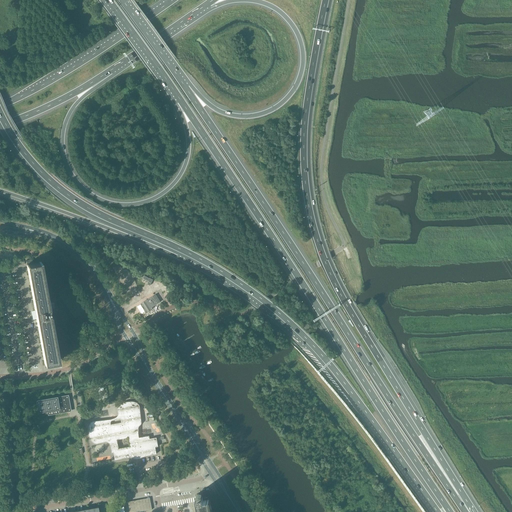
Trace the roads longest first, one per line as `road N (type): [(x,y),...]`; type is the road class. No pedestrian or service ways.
road 1 (motorway): [(469,511),(339,293),(313,227),(303,135),(325,0)]
road 2 (motorway): [(468,511),(178,78)]
road 3 (motorway): [(179,102),(450,511)]
road 4 (motorway): [(123,224),(210,264),(278,312),(322,355),(437,511)]
road 5 (motorway): [(179,102),(188,148),(178,178),(143,202),(97,198),(70,172),(62,136),(70,111),(109,71)]
road 6 (motorway): [(252,0),(278,10),(299,38),(302,69),(288,97),(267,112),(230,115),(178,78)]
road 7 (motorway): [(172,0),(0,105)]
road 8 (motorway): [(0,115),(49,181),(123,224)]
road 9 (motorway): [(0,191),(123,224)]
road 10 (motorway): [(107,0),(179,102)]
road 11 (motorway): [(0,125),(109,71)]
